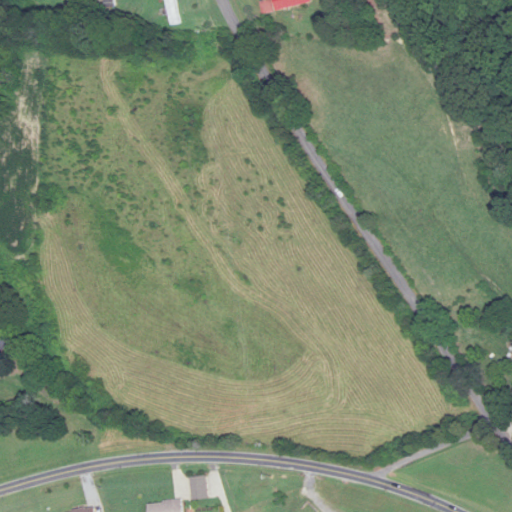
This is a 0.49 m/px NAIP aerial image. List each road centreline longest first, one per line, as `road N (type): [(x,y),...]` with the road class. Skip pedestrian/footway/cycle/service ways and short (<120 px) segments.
road 1 (tertiary): [(459,511),(378,480),(231,455),(120,461),(0,490)]
road 2 (residential): [(511,444),(263,49)]
road 3 (residential): [(378,480),(395,464),(498,421)]
